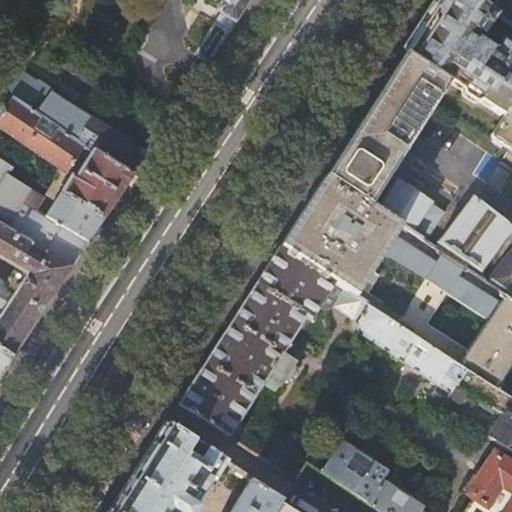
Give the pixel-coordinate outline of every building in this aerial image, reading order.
[(242,14),(251,0),(225,0),(215,16),(218,18),(194,56),(209,65),(231,31),(233,28),(242,14)] [(511,27),(471,0),(439,0),(405,54),(452,83),(461,90),(462,95),(474,104),(479,102),(502,117),(511,102),(511,27)] [(511,0),(471,0),(511,27),(511,0)] [(452,83),(405,54),(399,63),(367,113),(348,142),(326,176),(372,206),(413,143),(452,83)] [(0,120),(13,99),(84,147),(91,152),(93,153),(94,150),(133,175),(146,154),(54,95),(57,90),(39,79),(38,81),(24,72),(0,87),(0,120)] [(0,129),(66,174),(84,147),(13,99),(0,120),(0,129)] [(511,102),(502,117),(489,137),(511,151),(511,102)] [(47,218),(89,242),(107,214),(133,175),(94,150),(93,153),(91,152),(75,179),(72,177),(54,206),(50,204),(47,210),(51,212),(47,218)] [(47,218),(37,211),(45,198),(0,171),(0,164),(1,164),(0,163),(0,224),(73,267),(89,242),(47,218)] [(386,250),(394,239),(402,226),(377,210),(372,206),(326,176),(314,195),(285,241),(281,248),(334,283),(355,297),(386,250)] [(397,179),(377,210),(402,226),(413,233),(432,201),(397,179)] [(511,226),(472,196),(437,243),(480,272),(511,228),(511,226)] [(0,346),(16,356),(52,301),(73,267),(0,224),(0,258),(17,268),(11,277),(5,286),(0,282),(0,346)] [(491,316),(498,305),(455,278),(463,266),(442,252),(435,265),(394,239),(386,250),(491,316)] [(355,297),(334,283),(281,248),(238,314),(180,404),(229,435),(241,444),(254,423),(242,415),(260,387),(275,397),(295,367),(280,357),(305,317),(310,320),(319,306),(326,310),(334,307),(355,321),(358,332),(450,393),(457,384),(466,370),(458,365),(355,297)] [(511,252),(487,282),(506,294),(511,298),(511,252)] [(498,305),(491,316),(458,365),(466,370),(496,390),(511,365),(511,298),(506,294),(498,305)] [(16,356),(0,346),(0,380),(10,365),(16,356)] [(511,400),(496,390),(466,370),(457,384),(450,393),(460,400),(463,395),(474,402),(477,397),(478,398),(479,404),(493,413),(499,412),(501,414),(489,436),(511,451),(511,400)] [(111,511),(194,511),(198,506),(196,504),(212,478),(215,480),(226,462),(167,424),(140,467),(111,511)] [(321,472),(380,511),(421,511),(424,509),(383,481),(388,473),(341,442),(321,472)] [(511,511),(511,467),(494,456),(469,494),(468,495),(472,497),(462,511),(511,511)] [(251,481),(281,501),(282,501),(285,497),(248,474),(246,477),(251,481)] [(251,481),(230,511),(273,511),(280,502),(281,501),(251,481)] [(295,511),(280,502),(273,511),(295,511)]
